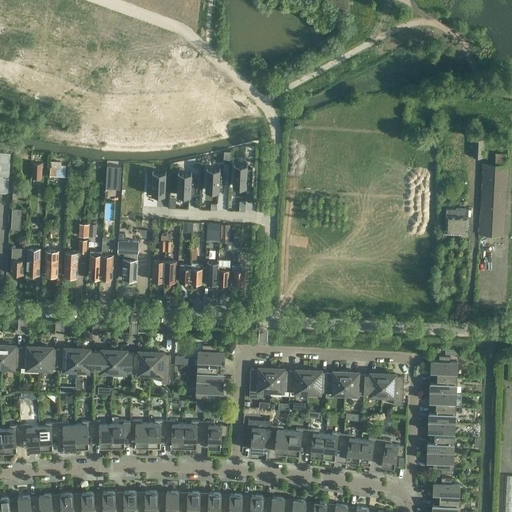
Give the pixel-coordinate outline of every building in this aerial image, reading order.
[(3,42),(0,41),(0,56),(5,57),(5,52),(18,52),(18,43),(22,43),(22,33),(18,33),(18,26),(3,26),(3,42)] [(55,57),(48,57),(48,72),(56,72),(56,67),(66,67),(67,67),(67,45),(70,45),(70,41),(54,41),(55,57)] [(67,67),(66,67),(66,72),(80,72),(80,78),(90,78),(90,63),(82,63),(82,59),(84,59),(84,46),(70,45),(67,45),(67,67)] [(111,74),(102,74),(102,90),(113,90),(113,87),(126,87),(126,75),(130,75),(130,60),(111,60),(111,74)] [(161,84),(151,84),(151,100),(163,100),(163,94),(173,94),(173,98),(187,98),(187,78),(176,78),(176,74),(161,74),(161,84)] [(473,138),(472,157),(482,157),(483,139),(473,138)] [(11,152),(0,151),(0,191),(8,192),(11,152)] [(481,200),(479,234),(504,235),(507,165),(505,165),(505,154),(495,153),(494,164),(483,164),(481,200)] [(50,161),(49,180),(55,180),(55,175),(64,176),(65,165),(60,165),(60,161),(50,161)] [(32,163),(32,178),(41,179),(42,163),(32,163)] [(234,163),(232,186),(251,187),(252,168),(247,167),(247,164),(234,163)] [(107,165),(106,188),(115,189),(118,189),(120,189),(121,166),(107,165)] [(206,168),(205,190),(224,191),(225,172),(220,171),(220,168),(206,168)] [(147,174),(146,193),(165,194),(166,172),(152,171),(152,174),(147,174)] [(178,172),(177,195),(196,196),(197,176),(192,176),(192,173),(178,172)] [(468,209),(446,207),(445,232),(467,233),(468,215),(468,209)] [(12,208),(11,229),(20,230),(21,209),(12,208)] [(79,223),(78,236),(89,236),(89,224),(79,223)] [(207,223),(207,239),(219,240),(220,224),(207,223)] [(229,238),(230,224),(221,224),(221,238),(229,238)] [(87,240),(79,239),(79,251),(87,251),(87,240)] [(138,241),(136,241),(119,240),(118,252),(124,252),(124,258),(123,258),(122,278),(136,279),(137,259),(137,253),(138,253),(138,241)] [(233,242),(233,260),(238,260),(238,253),(240,252),(241,242),(233,242)] [(10,273),(23,274),(23,260),(25,261),(26,248),(12,247),(11,259),(10,259),(10,273)] [(44,259),(46,259),(45,275),(57,275),(58,260),(56,259),(56,257),(52,257),(52,259),(48,259),(49,247),(44,247),(44,259)] [(26,274),(40,274),(40,259),(40,249),(27,248),(26,274)] [(89,253),(88,278),(100,278),(102,254),(102,251),(90,250),(90,253),(89,253)] [(64,275),(77,276),(78,251),(65,251),(65,260),(64,275)] [(113,254),(102,254),(100,278),(112,278),(113,254)] [(164,280),(165,260),(154,259),(153,280),(164,280)] [(218,283),(219,259),(218,259),(218,262),(207,262),(207,267),(206,282),(218,283)] [(219,259),(218,283),(229,283),(230,266),(230,260),(219,259)] [(165,260),(164,280),(175,281),(176,261),(165,260)] [(192,267),(191,281),(202,282),(203,265),(198,264),(198,263),(191,263),(191,264),(191,267),(192,267)] [(179,281),(191,281),(192,267),(191,267),(191,264),(180,264),(179,281)] [(232,265),(232,270),(233,270),(233,283),(244,284),(245,265),(232,265)] [(2,366),(20,367),(21,347),(15,347),(15,344),(3,344),(2,366)] [(198,365),(221,367),(221,361),(224,361),(224,351),(217,351),(217,345),(202,344),(202,350),(198,350),(198,365)] [(20,367),(39,368),(40,346),(27,345),(27,347),(21,347),(20,367)] [(39,368),(57,369),(58,349),(52,348),(52,346),(40,346),(39,368)] [(57,369),(76,370),(77,347),(65,347),(64,349),(58,349),(57,369)] [(76,370),(95,371),(96,350),(89,350),(90,348),(77,347),(76,370)] [(95,371),(113,372),(114,349),(102,348),(102,351),(96,350),(95,371)] [(113,372),(132,373),(133,352),(127,352),(127,350),(114,349),(113,372)] [(132,373),(150,374),(151,351),(139,350),(139,352),(133,352),(132,373)] [(151,351),(150,374),(162,374),(161,383),(169,383),(170,354),(164,354),(164,351),(151,351)] [(433,376),(456,377),(457,362),(450,361),(450,355),(439,355),(439,361),(431,361),(431,370),(433,370),(433,376)] [(198,365),(197,380),(223,382),(223,372),(221,372),(221,367),(198,365)] [(270,390),(272,367),(259,367),(259,369),(250,368),(249,398),(259,398),(259,389),(270,390)] [(270,390),(289,391),(290,370),(284,370),(284,368),(272,367),(270,390)] [(289,391),(308,392),(309,369),(296,368),(296,371),(290,370),(289,391)] [(308,392),(326,393),(327,372),(321,372),(321,370),(309,369),(308,392)] [(326,393),(345,394),(346,371),(333,370),(333,372),(327,372),(326,393)] [(345,394),(363,394),(364,374),(358,374),(358,371),(346,371),(345,394)] [(363,394),(382,395),(383,373),(371,372),(370,374),(364,374),(363,394)] [(383,373),(382,395),(393,396),(393,404),(402,405),(404,376),(395,375),(395,373),(383,373)] [(456,392),(456,377),(433,376),(433,382),(430,382),(430,391),(456,392)] [(223,382),(197,380),(196,396),(220,397),(220,391),(222,391),(223,382)] [(455,407),(456,392),(430,391),(429,400),(432,400),(432,406),(455,407)] [(454,422),(455,407),(432,406),(431,412),(429,411),(429,421),(454,422)] [(270,438),(271,425),(272,420),(248,418),(248,426),(246,426),(246,436),(252,437),(251,450),(263,451),(264,438),(270,438)] [(94,434),(93,420),(82,421),(82,424),(75,424),(76,447),(89,447),(88,434),(94,434)] [(93,420),(94,434),(100,433),(100,446),(112,446),(112,423),(105,423),(105,420),(93,420)] [(130,433),(130,420),(118,420),(118,423),(112,423),(112,446),(125,446),(124,433),(130,433)] [(130,420),(130,433),(136,433),(136,446),(148,446),(148,422),(142,422),(142,420),(130,420)] [(166,433),(166,420),(155,420),(155,422),(148,422),(148,446),(160,446),(161,433),(166,433)] [(166,420),(166,433),(172,433),(172,446),(184,446),(185,423),(178,423),(178,420),(166,420)] [(203,434),(203,421),(191,420),(191,423),(185,423),(184,446),(196,447),(197,434),(203,434)] [(57,422),(58,435),(63,435),(64,448),(76,447),(75,424),(69,424),(69,421),(57,422)] [(203,421),(203,434),(208,434),(208,447),(220,448),(221,435),(227,435),(227,424),(214,424),(214,421),(203,421)] [(454,437),(454,422),(429,421),(428,430),(431,430),(430,436),(454,437)] [(39,426),(40,449),(53,448),(52,435),(58,435),(57,422),(45,423),(46,425),(39,426)] [(21,424),(22,437),(27,437),(28,450),(40,449),(39,426),(32,426),(32,423),(21,424)] [(22,437),(21,424),(9,425),(10,428),(3,428),(4,451),(17,451),(16,438),(22,437)] [(287,453),(289,429),(282,429),(283,426),(271,425),(270,438),(276,439),(275,451),(287,453)] [(289,429),(287,453),(299,454),(300,441),(306,442),(308,428),(296,427),(296,430),(289,429)] [(323,457),(325,433),(319,433),(319,430),(308,428),(306,442),(312,442),(310,455),(323,457)] [(325,433),(323,457),(335,458),(336,445),(342,446),(344,433),(332,431),(332,434),(325,433)] [(358,461),(361,438),(355,437),(355,434),(344,433),(342,446),(348,447),(346,460),(358,461)] [(361,438),(358,461),(370,463),(372,450),(378,451),(380,438),(368,436),(368,439),(361,438)] [(453,452),(454,437),(430,436),(430,442),(428,441),(427,451),(453,452)] [(380,438),(378,451),(384,452),(381,465),(394,467),(396,454),(402,455),(404,445),(391,443),(391,440),(380,438)] [(453,452),(427,451),(427,460),(429,460),(429,466),(442,467),(441,473),(452,473),(453,452)] [(435,498),(459,499),(459,484),(452,483),(452,477),(441,477),(441,483),(433,483),(433,492),(435,493),(435,498)] [(94,511),(115,511),(115,491),(113,491),(113,490),(108,490),(108,491),(103,491),(103,493),(94,493),(94,492),(93,492),(94,511)] [(115,511),(136,511),(136,491),(135,491),(135,490),(129,490),(129,491),(124,491),(124,492),(115,493),(115,491),(115,511)] [(136,491),(136,511),(156,511),(157,491),(156,491),(156,490),(150,490),(150,491),(145,491),(145,492),(136,492),(136,491)] [(156,511),(177,511),(178,491),(177,491),(177,490),(171,490),(171,491),(167,491),(167,492),(157,492),(157,491),(156,511)] [(177,511),(198,511),(199,492),(198,492),(198,491),(192,490),(192,492),(188,491),(188,493),(179,493),(179,491),(178,491),(177,511)] [(73,511),(94,511),(93,492),(92,492),(92,491),(86,491),(86,492),(82,492),(82,494),(73,494),(72,493),(73,511)] [(198,511),(219,511),(221,493),(220,493),(220,492),(214,491),(214,492),(209,492),(209,494),(200,493),(200,492),(199,492),(198,511)] [(52,511),(73,511),(72,493),(71,493),(71,492),(65,492),(65,493),(60,493),(61,495),(51,495),(51,494),(52,511)] [(31,511),(52,511),(51,494),(50,494),(50,493),(44,493),(44,494),(39,495),(39,496),(30,497),(30,495),(31,511)] [(219,511),(240,511),(242,494),(241,494),(241,493),(235,493),(235,494),(230,493),(230,495),(221,494),(221,493),(219,511)] [(10,511),(31,511),(30,495),(29,495),(29,494),(23,495),(23,496),(18,496),(18,498),(9,499),(9,497),(10,511)] [(261,511),(263,496),(262,495),(262,494),(256,494),(256,495),(251,495),(251,496),(242,496),(242,494),(240,511),(261,511)] [(0,511),(10,511),(9,497),(8,497),(8,496),(2,497),(2,498),(0,497),(0,511)] [(261,511),(282,511),(284,497),(283,497),(283,496),(277,496),(277,497),(272,496),(272,498),(263,497),(263,496),(261,511)] [(282,511),(303,511),(305,500),(304,500),(304,499),(298,498),(298,499),(294,498),(293,500),(284,499),(284,498),(284,497),(282,511)] [(458,511),(459,499),(435,498),(435,504),(433,504),(432,511),(458,511)] [(303,511),(325,511),(326,502),(325,502),(325,501),(319,500),(319,501),(315,501),(314,502),(305,501),(306,500),(305,500),(303,511)] [(346,511),(347,505),(346,505),(346,504),(340,503),(340,504),(336,503),(336,505),(326,504),(327,502),(326,502),(325,511),(346,511)]
